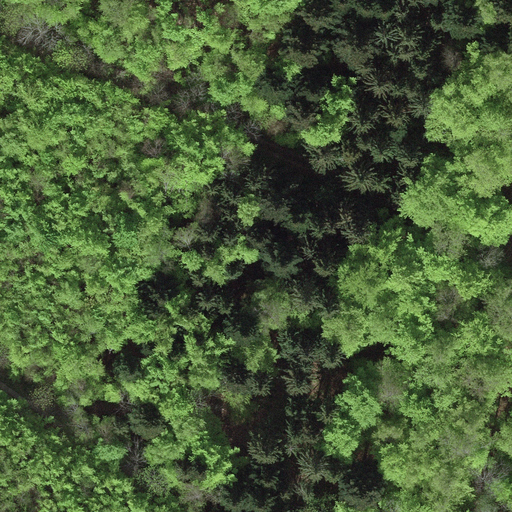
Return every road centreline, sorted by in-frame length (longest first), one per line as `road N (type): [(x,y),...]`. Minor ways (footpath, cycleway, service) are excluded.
road 1 (track): [(511,219),(90,64),(0,23)]
road 2 (track): [(184,511),(0,390)]
